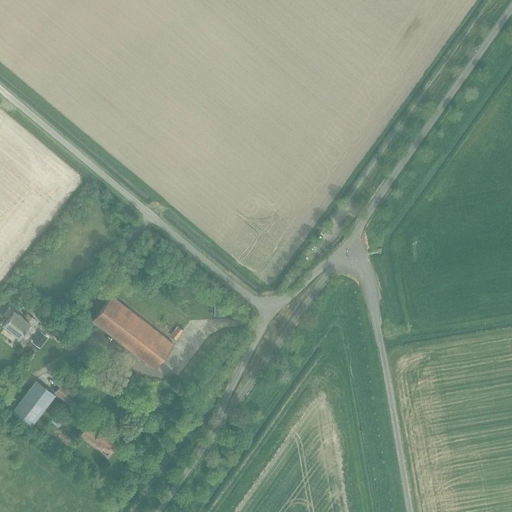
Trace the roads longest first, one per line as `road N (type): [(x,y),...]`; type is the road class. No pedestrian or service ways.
road 1 (unclassified): [(268,310),(0,89)]
road 2 (unclassified): [(347,246),(508,0)]
road 3 (unclassified): [(407,511),(368,281),(347,246)]
road 4 (unclassified): [(213,431),(340,256)]
road 5 (unclassified): [(268,310),(213,431)]
